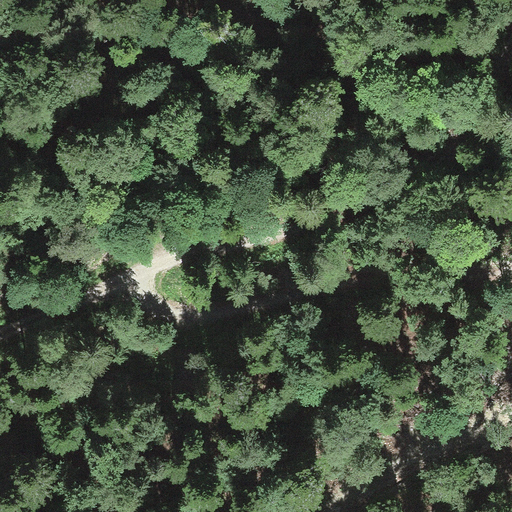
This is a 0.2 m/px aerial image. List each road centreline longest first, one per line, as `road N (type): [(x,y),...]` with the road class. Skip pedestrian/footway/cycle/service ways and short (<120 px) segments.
road 1 (track): [(511,52),(444,163),(392,197),(319,223),(169,257),(141,289),(0,336)]
road 2 (track): [(141,289),(167,307),(225,312),(378,274),(476,278),(511,271)]
road 3 (track): [(327,511),(511,422)]
